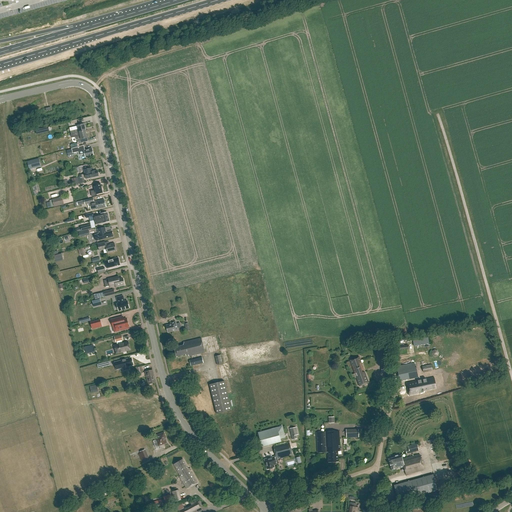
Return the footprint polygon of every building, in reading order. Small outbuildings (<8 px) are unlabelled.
[(79,129),(70,131),(71,135),(86,131),(84,124),(78,126),(79,129)] [(71,135),(72,138),(80,136),(81,139),(77,140),(78,144),(75,144),(75,143),(72,144),(72,145),(70,145),(71,149),(83,146),(82,143),(88,141),(87,138),(86,131),(71,135)] [(85,154),(86,158),(94,156),(92,148),(85,150),(84,146),(80,146),(72,149),(73,153),(78,152),(79,155),(85,154)] [(27,162),(29,169),(38,167),(36,159),(27,162)] [(90,172),(89,169),(84,170),(85,174),(79,175),(80,177),(78,178),(79,184),(85,183),(84,179),(86,178),(86,179),(99,176),(97,171),(90,172)] [(103,193),(100,183),(93,185),(94,190),(91,191),(92,196),(97,195),(97,194),(103,193)] [(64,205),(62,197),(52,199),(52,200),(50,200),(51,207),(54,207),(64,205)] [(94,201),(93,198),(84,200),(85,204),(90,203),(91,209),(95,208),(95,209),(106,207),(104,199),(96,201),(94,201)] [(86,218),(93,217),(94,220),(108,217),(107,212),(100,214),(94,215),(93,213),(85,214),(86,218)] [(95,234),(96,241),(113,237),(112,231),(106,232),(105,227),(98,229),(99,233),(95,234)] [(106,249),(107,253),(116,250),(115,243),(109,244),(109,241),(98,244),(99,249),(103,249),(106,249)] [(112,267),(120,265),(118,258),(110,260),(111,262),(107,263),(108,267),(112,266),(112,267)] [(116,287),(125,285),(123,279),(122,279),(122,278),(119,278),(118,276),(108,279),(108,280),(104,281),(105,286),(109,285),(110,286),(115,284),(116,287)] [(123,296),(117,298),(118,303),(117,304),(119,311),(129,308),(127,301),(124,302),(123,300),(124,300),(123,296)] [(129,327),(127,318),(123,319),(123,317),(111,320),(113,326),(116,326),(117,330),(117,331),(124,329),(124,328),(129,327)] [(91,322),(92,326),(92,329),(102,326),(101,324),(100,320),(91,322)] [(171,325),(167,326),(169,332),(178,330),(178,328),(182,327),(180,323),(177,324),(176,323),(171,324),(171,325)] [(116,353),(119,353),(130,350),(128,342),(123,343),(122,340),(123,340),(121,335),(115,337),(116,342),(117,342),(117,344),(114,345),(115,349),(116,353)] [(184,345),(175,348),(178,357),(186,355),(186,357),(189,356),(190,357),(205,353),(202,338),(185,343),(184,345)] [(413,340),(414,346),(429,344),(428,338),(413,340)] [(202,357),(190,360),(191,366),(203,363),(202,357)] [(360,386),(363,385),(365,384),(368,383),(364,372),(363,370),(364,370),(361,363),(359,357),(358,357),(351,360),(350,360),(352,366),(355,373),(356,377),(360,386)] [(116,369),(120,368),(123,367),(124,370),(129,369),(128,366),(133,365),(132,362),(133,362),(132,361),(131,358),(126,359),(122,360),(115,362),(116,366),(116,369)] [(155,382),(153,370),(145,372),(148,384),(155,382)] [(432,378),(406,383),(408,396),(421,393),(421,392),(423,392),(422,391),(434,388),(432,378)] [(232,410),(225,380),(210,384),(217,413),(232,410)] [(262,447),(281,442),(280,438),(285,437),(282,426),(258,432),(262,447)] [(339,431),(317,432),(318,453),(328,453),(328,463),(338,462),(338,452),(339,451),(339,431)] [(155,440),(153,441),(156,450),(161,448),(160,445),(166,443),(165,438),(166,438),(164,432),(154,436),(155,440)] [(271,458),(265,460),(268,470),(275,468),(274,465),(279,464),(278,459),(293,455),(290,443),(274,447),(277,456),(271,458)] [(407,454),(419,451),(417,443),(408,446),(409,448),(405,449),(407,454)] [(145,449),(139,452),(144,463),(150,461),(145,449)] [(395,457),(388,459),(392,470),(404,467),(406,475),(423,470),(419,454),(402,459),(401,456),(397,457),(397,456),(394,456),(395,457)] [(189,469),(183,459),(174,465),(179,475),(187,489),(198,482),(190,469),(189,469)] [(434,474),(394,485),(398,501),(438,490),(434,474)] [(181,500),(179,490),(172,492),(175,502),(181,500)] [(201,507),(203,506),(200,501),(197,502),(196,500),(193,502),(191,503),(191,505),(179,510),(179,511),(191,511),(201,507)] [(350,502),(348,511),(361,511),(362,511),(359,511),(359,510),(357,510),(358,507),(355,506),(356,503),(350,502)]
